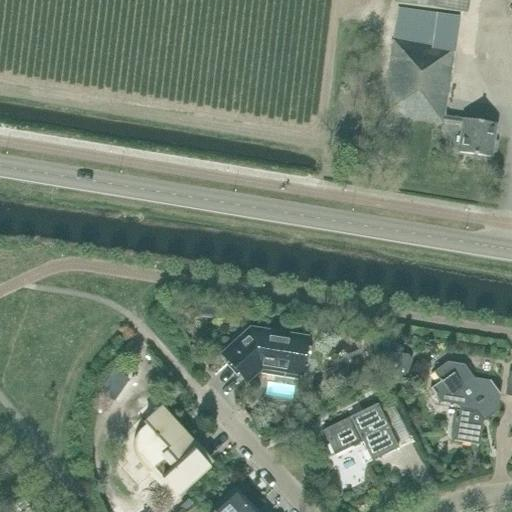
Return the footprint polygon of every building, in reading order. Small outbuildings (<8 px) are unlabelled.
[(465,14),(466,0),(394,0),(394,5),(465,14)] [(411,43),(416,13),(398,9),(392,46),(380,44),(378,61),(390,63),(382,115),(441,125),(442,124),(461,127),(457,153),(491,158),(496,125),(463,119),(463,120),(443,117),(453,53),(435,50),(435,47),(411,43)] [(300,374),(306,339),(250,330),(222,355),(246,382),(266,363),(285,366),(284,371),(300,374)] [(388,353),(384,372),(390,386),(405,380),(410,362),(407,356),(388,353)] [(478,445),(482,422),(496,412),(499,395),(489,381),(473,378),(464,365),(447,362),(433,372),(440,382),(430,389),(440,403),(457,405),(460,409),(461,410),(456,442),(478,445)] [(371,461),(397,449),(376,405),(322,431),(334,455),(362,442),(371,461)] [(180,445),(188,439),(160,409),(144,423),(151,430),(144,436),(141,439),(139,443),(139,451),(141,455),(152,467),(177,495),(207,467),(192,451),(189,455),(189,454),(189,453),(189,452),(189,451),(189,450),(188,450),(185,446),(184,446),(183,445),(181,445),(180,445)] [(254,511),(237,493),(222,507),(220,506),(215,511),(254,511)]
